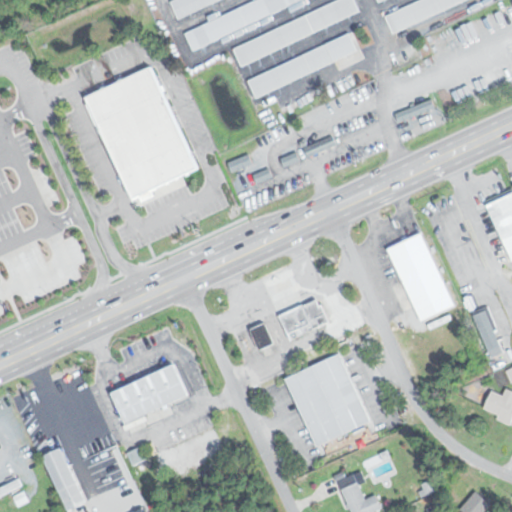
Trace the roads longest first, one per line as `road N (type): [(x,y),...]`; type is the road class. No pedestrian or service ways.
road 1 (primary): [(0,363),(511,124)]
road 2 (residential): [(328,210),(424,418),(467,457),(511,478)]
road 3 (residential): [(183,278),(290,511)]
